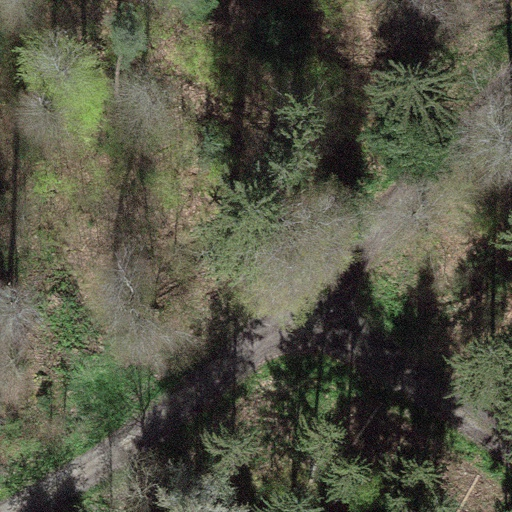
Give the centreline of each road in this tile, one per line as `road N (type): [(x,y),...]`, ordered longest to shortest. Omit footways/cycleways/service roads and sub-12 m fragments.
road 1 (track): [(511,123),(235,362),(0,510)]
road 2 (track): [(303,309),(511,448)]
